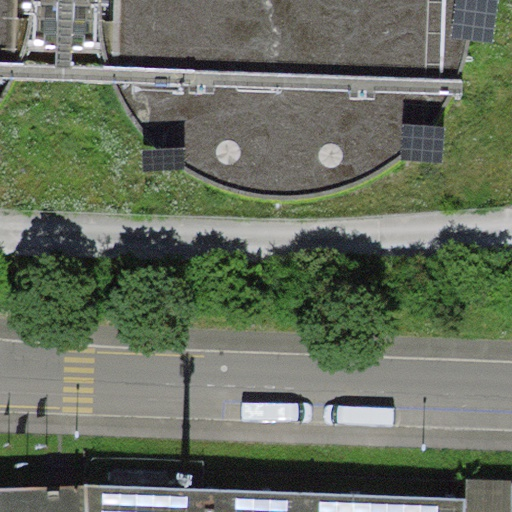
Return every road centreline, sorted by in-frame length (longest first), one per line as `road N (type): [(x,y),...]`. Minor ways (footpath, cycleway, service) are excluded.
road 1 (tertiary): [(0,364),(511,384)]
road 2 (track): [(0,228),(111,235),(511,232)]
